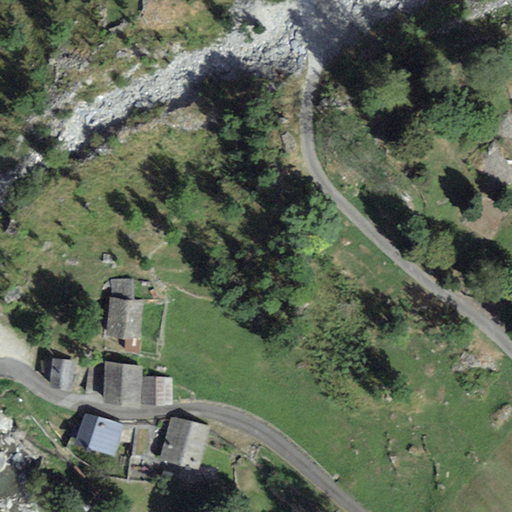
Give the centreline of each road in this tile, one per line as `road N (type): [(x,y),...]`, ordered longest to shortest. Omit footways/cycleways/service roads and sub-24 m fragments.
road 1 (track): [(305,0),(315,55),(303,119),(304,175),(445,306),(493,330),(511,352)]
road 2 (unclassified): [(357,511),(288,450),(235,420),(191,409),(95,409),(0,365)]
